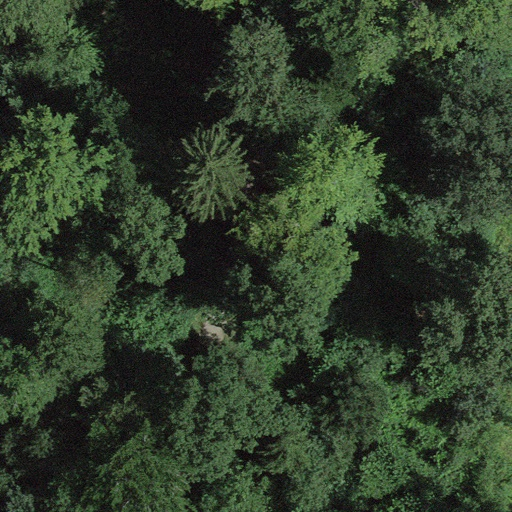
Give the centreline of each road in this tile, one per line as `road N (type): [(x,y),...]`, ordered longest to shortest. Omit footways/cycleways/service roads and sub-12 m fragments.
road 1 (track): [(311,0),(181,434),(165,511)]
road 2 (track): [(0,214),(204,133),(269,139)]
